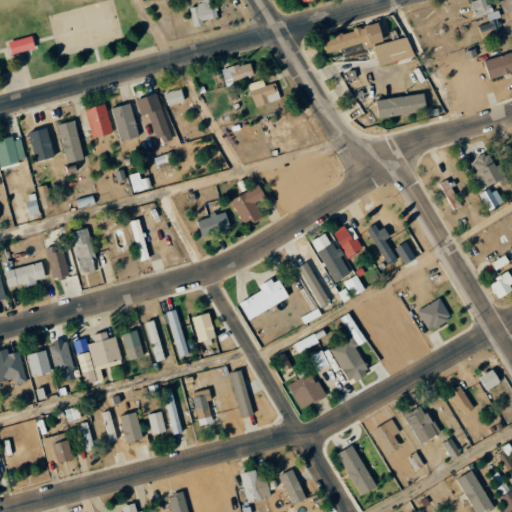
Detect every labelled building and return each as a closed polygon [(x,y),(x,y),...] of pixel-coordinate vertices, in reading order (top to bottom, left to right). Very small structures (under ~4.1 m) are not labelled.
[(217,17),(213,0),(209,0),(189,4),(193,26),(203,24),(202,20),(217,17)] [(474,17),(489,13),(486,0),(471,0),(474,17)] [(500,33),(497,20),(479,25),(482,38),(500,33)] [(362,43),(363,48),(383,43),(378,24),(322,38),(326,53),(362,43)] [(9,42),(32,35),(35,48),(12,54),(9,42)] [(413,58),(409,37),(374,44),(378,65),(413,58)] [(489,78),(511,72),(511,52),(484,60),(489,78)] [(225,83),(254,76),(250,62),(222,69),(225,83)] [(265,86),(263,79),(248,83),(256,107),(280,99),(275,82),(265,86)] [(185,101),(181,88),(165,93),(168,105),(185,101)] [(160,144),(172,139),(156,93),(136,100),(142,115),(148,113),(160,144)] [(378,118),(426,111),(424,93),(376,100),(378,118)] [(92,138),(112,133),(105,103),(85,109),(92,138)] [(140,136),(130,103),(111,108),(121,141),(140,136)] [(67,163),(83,159),(74,120),(57,124),(67,163)] [(54,157),(46,127),(27,132),(35,162),(54,157)] [(0,165),(25,161),(21,136),(0,139),(0,165)] [(476,171),(470,174),(477,190),(502,179),(490,152),(471,160),(476,171)] [(306,185),(304,167),(286,169),(287,177),(271,179),(273,190),(306,185)] [(115,171),(117,182),(126,180),(123,169),(115,171)] [(140,179),(139,172),(129,174),(133,192),(152,188),(149,177),(140,179)] [(460,205),(448,179),(439,183),(452,210),(460,205)] [(44,208),(54,205),(47,184),(37,187),(44,208)] [(230,200),(245,226),(263,216),(255,203),(266,197),(259,184),(230,200)] [(495,187),(480,194),(488,210),(503,203),(495,187)] [(25,196),(30,216),(40,213),(34,193),(25,196)] [(196,220),(202,238),(231,229),(225,211),(196,220)] [(130,221),(141,260),(148,258),(138,219),(130,221)] [(333,232),(346,257),(363,248),(349,223),(333,232)] [(389,265),(397,260),(385,239),(390,236),(384,227),(378,230),(374,224),(366,229),(389,265)] [(71,231),(79,275),(96,272),(88,228),(71,231)] [(311,241),(335,282),(352,273),(337,248),(335,250),(325,233),(311,241)] [(404,264),(415,258),(405,242),(395,248),(404,264)] [(47,248),(51,277),(67,275),(63,246),(47,248)] [(75,273),(73,258),(66,259),(68,274),(75,273)] [(320,307),(330,301),(306,262),(297,268),(320,307)] [(8,287),(23,284),(23,287),(37,284),(36,280),(45,278),(42,263),(4,270),(8,287)] [(511,291),(511,282),(507,273),(489,282),(498,298),(511,291)] [(344,281),(351,297),(364,290),(356,275),(344,281)] [(289,299),(279,277),(259,286),(261,292),(239,302),(247,318),(289,299)] [(427,330),(450,319),(441,298),(417,309),(427,330)] [(177,357),(187,355),(178,309),(168,311),(177,357)] [(198,342),(215,337),(209,312),(192,317),(198,342)] [(348,383),(369,372),(355,347),(359,345),(355,337),(359,335),(348,314),(342,318),(352,336),(330,348),(348,383)] [(146,322),(157,361),(165,359),(153,320),(146,322)] [(122,334),(129,359),(143,356),(136,330),(122,334)] [(116,336),(108,338),(107,332),(93,334),(94,343),(87,344),(89,352),(78,354),(84,384),(103,380),(101,368),(122,364),(116,336)] [(318,342),(314,333),(297,343),(301,351),(318,342)] [(394,342),(390,334),(376,341),(385,359),(405,349),(400,339),(394,342)] [(56,374),(63,373),(65,381),(76,378),(65,339),(48,344),(56,374)] [(0,350),(0,381),(13,379),(15,385),(26,383),(19,351),(8,354),(7,349),(0,350)] [(52,372),(45,349),(26,355),(32,377),(52,372)] [(317,371),(330,365),(322,350),(310,356),(317,371)] [(282,371),(290,368),(285,353),(277,356),(282,371)] [(500,382),(492,368),(478,377),(487,391),(500,382)] [(251,415),(243,370),(234,371),(241,417),(251,415)] [(325,396),(311,372),(287,385),(301,410),(325,396)] [(486,401),(479,384),(469,388),(475,405),(486,401)] [(473,410),(462,385),(450,390),(461,415),(473,410)] [(162,390),(174,433),(182,431),(170,387),(162,390)] [(212,416),(208,401),(212,400),(209,388),(191,393),(198,419),(212,416)] [(67,421),(80,417),(77,406),(64,410),(67,421)] [(424,415),(421,407),(405,413),(417,443),(439,434),(430,412),(424,415)] [(101,412),(109,442),(117,440),(109,410),(101,412)] [(166,431),(161,411),(148,414),(152,434),(166,431)] [(127,443),(143,439),(136,412),(119,416),(127,443)] [(387,454),(400,446),(393,435),(400,431),(392,419),(373,430),(387,454)] [(82,426),(86,451),(93,450),(89,425),(82,426)] [(47,461),(56,459),(57,464),(73,459),(66,433),(41,439),(47,461)] [(444,442),(450,459),(459,456),(454,439),(444,442)] [(336,455),(361,496),(377,487),(352,445),(336,455)] [(511,468),(511,462),(506,451),(498,455),(507,471),(511,468)] [(257,476),(255,469),(240,474),(248,503),(271,496),(264,474),(257,476)] [(291,506),(305,500),(292,469),(278,475),(291,506)] [(456,479),(474,511),(484,511),(493,507),(472,470),(456,479)] [(491,476),(501,495),(509,491),(499,472),(491,476)] [(511,489),(498,497),(506,511),(507,511),(511,509),(511,473),(510,474),(511,478),(511,489)] [(188,511),(184,492),(168,496),(171,511),(188,511)] [(142,511),(138,511),(136,511),(135,503),(122,507),(122,511),(142,511)]
